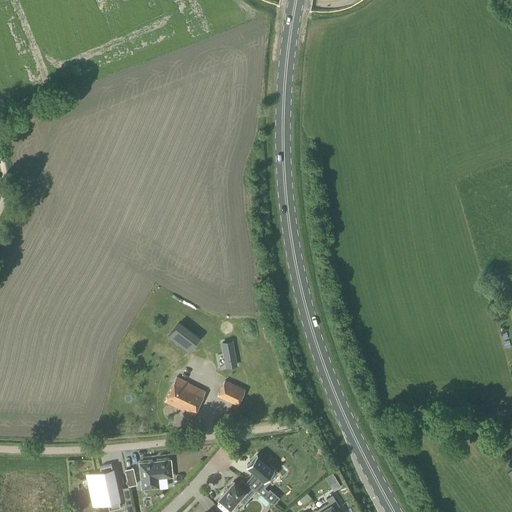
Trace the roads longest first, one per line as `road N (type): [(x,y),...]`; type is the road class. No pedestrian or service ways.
road 1 (primary): [(392,511),(335,398),(302,304),(281,128),(295,0)]
road 2 (residential): [(288,426),(76,451),(0,449)]
